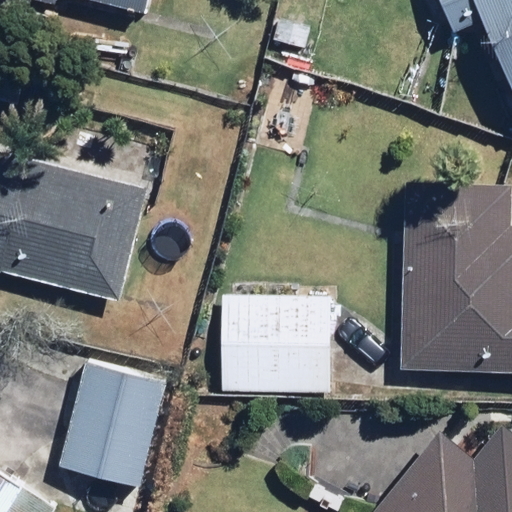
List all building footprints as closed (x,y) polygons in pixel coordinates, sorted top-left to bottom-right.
[(38,0),(64,6),(65,0),(89,0),(148,14),(151,0),(38,0)] [(511,0),(446,0),(460,29),(493,15),(511,58),(511,0)] [(36,64),(0,54),(0,271),(123,303),(151,191),(0,152),(0,97),(26,104),(36,64)] [(511,178),(412,175),(406,367),(511,370),(511,178)] [(340,285),(224,283),(222,372),(338,375),(340,285)] [(151,480),(174,377),(92,359),(69,461),(151,480)] [(455,412),(435,436),(369,511),(511,511),(511,432),(498,449),(455,412)] [(0,511),(5,511),(30,474),(0,455),(0,511)]
